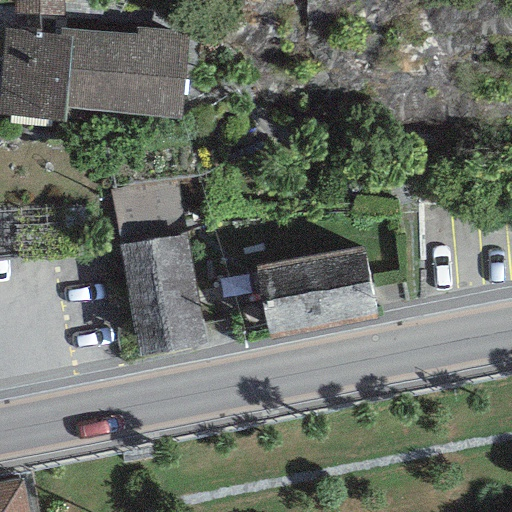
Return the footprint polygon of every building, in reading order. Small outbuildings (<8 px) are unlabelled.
[(14,0),(15,32),(59,35),(59,29),(65,29),(63,0),(14,0)] [(65,29),(59,29),(59,35),(15,32),(3,31),(0,72),(0,117),(63,122),(64,109),(182,118),(189,32),(138,28),(137,35),(65,29)] [(184,234),(118,245),(139,359),(205,347),(184,234)] [(363,248),(256,268),(269,341),(377,321),(363,248)] [(0,511),(28,511),(22,479),(0,482),(0,511)]
